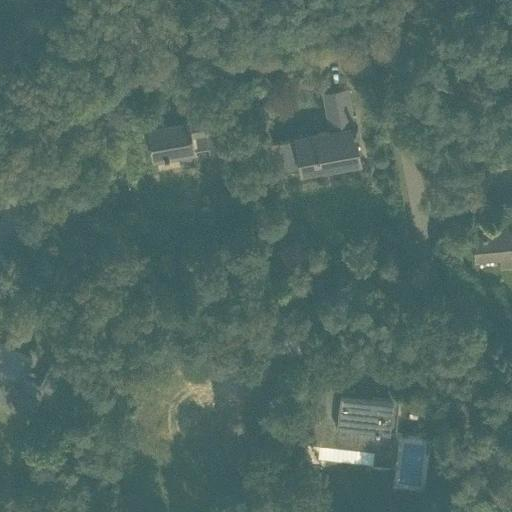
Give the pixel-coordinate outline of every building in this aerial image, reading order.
[(330,131),(296,137),(280,140),(284,165),(286,168),(289,169),(293,168),(301,167),(302,173),(317,171),(317,167),(342,163),(343,166),(359,163),(359,159),(354,131),(356,131),(355,127),(353,127),(346,88),(324,92),(330,131)] [(219,115),(147,127),(152,155),(152,157),(182,151),(194,149),(203,148),(206,163),(213,200),(236,196),(229,161),(227,161),(219,115)] [(508,267),(511,266),(511,222),(494,224),(495,233),(473,235),(475,258),(507,255),(508,267)] [(31,358),(9,347),(0,343),(0,400),(31,416),(38,401),(42,403),(48,390),(50,391),(61,367),(51,362),(40,385),(23,377),(31,358)] [(162,366),(160,386),(160,387),(171,388),(166,428),(244,437),(248,398),(225,396),(225,403),(203,400),(203,399),(196,398),(195,400),(190,399),(193,370),(162,366)] [(325,390),(313,388),(312,390),(311,393),(312,393),(309,417),(306,443),(319,444),(319,443),(373,450),(372,463),(392,465),(396,431),(392,430),(395,399),(353,395),(354,389),(325,385),(325,390)] [(439,486),(429,499),(438,506),(449,493),(439,486)]
